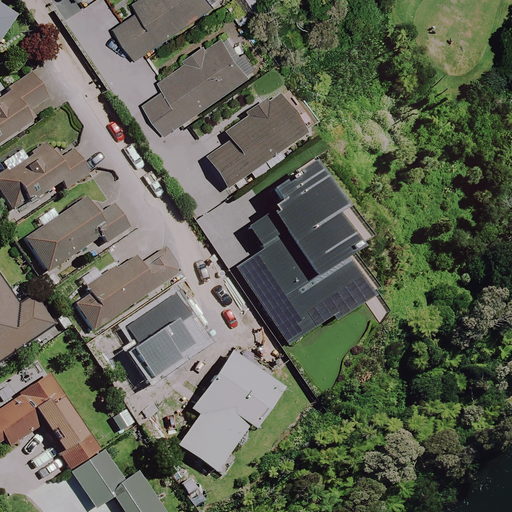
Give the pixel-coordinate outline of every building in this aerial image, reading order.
[(216,9),(210,0),(140,0),(134,4),(140,14),(116,30),(137,62),(216,9)] [(0,38),(15,18),(0,6),(0,38)] [(251,78),(222,38),(160,82),(167,91),(145,106),(168,138),(251,78)] [(63,92),(46,67),(0,97),(0,143),(34,121),(29,114),(63,92)] [(306,136),(278,97),(224,135),(229,142),(204,160),(227,192),(306,136)] [(92,173),(78,150),(58,162),(49,147),(0,176),(0,195),(11,214),(61,184),(65,189),(92,173)] [(253,230),(217,255),(245,297),(278,275),(293,298),(321,279),(298,245),(328,225),(317,208),(321,205),(305,180),(283,195),(270,176),(233,200),(240,210),(242,212),(253,230)] [(141,223),(126,199),(98,217),(88,200),(24,241),(46,275),(101,239),(106,246),(141,223)] [(78,284),(84,294),(72,302),(92,332),(179,276),(159,245),(104,281),(98,271),(78,284)] [(18,307),(0,281),(0,360),(51,325),(32,298),(18,307)] [(192,346),(199,339),(180,319),(141,358),(160,377),(170,368),(187,385),(210,363),(192,346)] [(281,390),(228,354),(189,411),(196,416),(175,448),(215,474),(247,428),(252,431),(281,390)] [(88,434),(60,393),(48,375),(0,407),(0,449),(7,445),(9,448),(37,428),(69,474),(100,452),(88,434)] [(100,452),(69,474),(94,510),(110,498),(119,511),(161,511),(135,474),(122,483),(100,452)]
